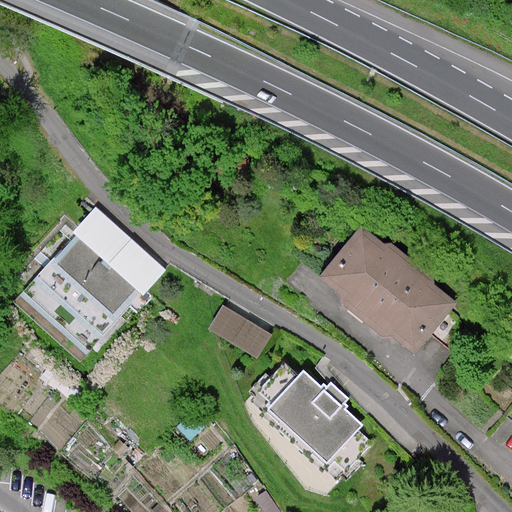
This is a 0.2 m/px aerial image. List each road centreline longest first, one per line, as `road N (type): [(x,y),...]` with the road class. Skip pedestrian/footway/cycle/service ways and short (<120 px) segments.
road 1 (residential): [(0,61),(156,231),(358,365),(510,511)]
road 2 (motorway): [(77,0),(259,79),(511,211)]
road 3 (residential): [(511,470),(300,272)]
road 4 (motorway): [(511,118),(288,0)]
